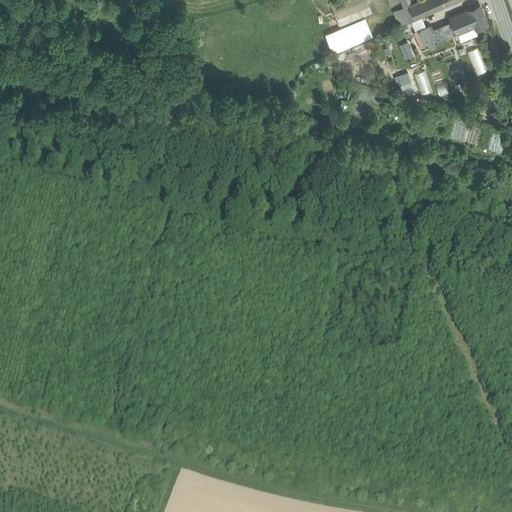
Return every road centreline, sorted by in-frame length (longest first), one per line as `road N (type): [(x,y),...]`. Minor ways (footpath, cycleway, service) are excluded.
road 1 (track): [(407,227),(0,113)]
road 2 (track): [(374,511),(290,497),(0,409)]
